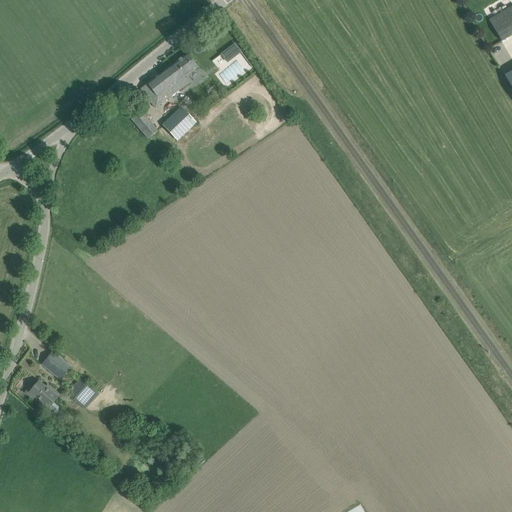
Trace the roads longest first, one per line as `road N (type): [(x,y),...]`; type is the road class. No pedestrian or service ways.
road 1 (unclassified): [(58,134),(224,0)]
road 2 (unclassified): [(0,399),(44,207)]
